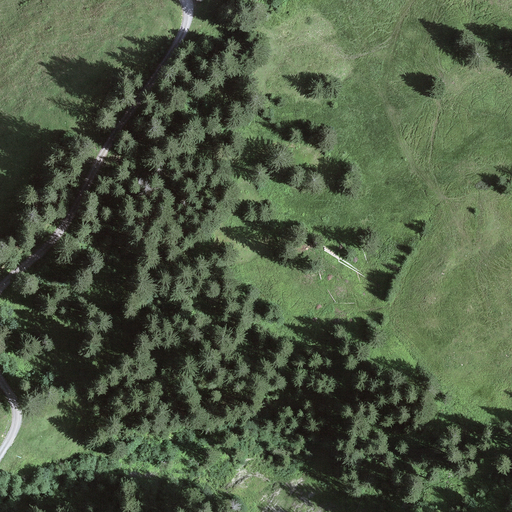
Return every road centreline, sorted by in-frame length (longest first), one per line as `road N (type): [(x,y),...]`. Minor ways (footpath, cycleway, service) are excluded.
road 1 (track): [(186,0),(181,37),(70,214),(0,288)]
road 2 (track): [(511,68),(186,0)]
